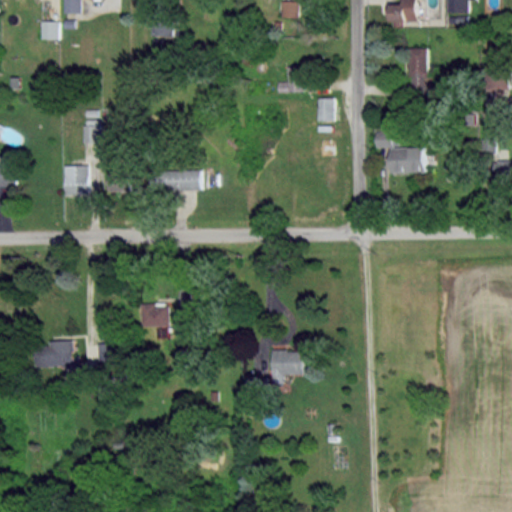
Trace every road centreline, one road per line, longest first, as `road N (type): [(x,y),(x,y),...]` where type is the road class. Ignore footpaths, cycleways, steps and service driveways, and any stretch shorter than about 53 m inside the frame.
road 1 (residential): [(375,511),(354,0)]
road 2 (residential): [(0,236),(511,231)]
